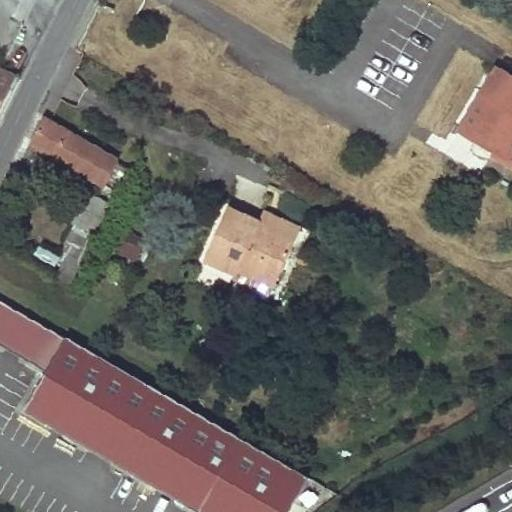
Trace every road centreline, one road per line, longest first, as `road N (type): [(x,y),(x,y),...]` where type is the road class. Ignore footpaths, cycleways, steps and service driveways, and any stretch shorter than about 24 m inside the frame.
road 1 (unknown): [(325,83),(380,118),(400,120),(411,116),(461,38)]
road 2 (unclassified): [(75,0),(0,150)]
